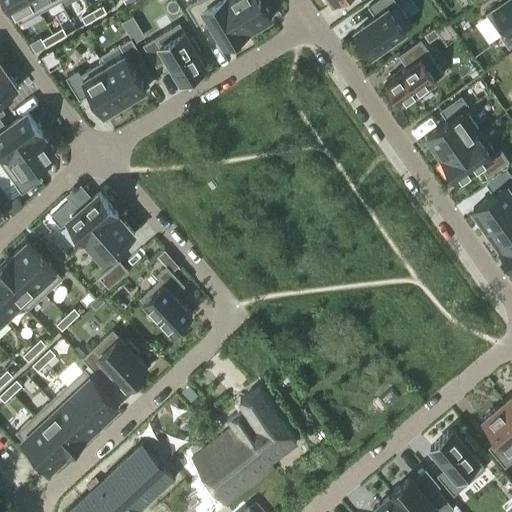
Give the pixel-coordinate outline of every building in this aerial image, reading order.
[(7,0),(0,0),(0,1),(11,17),(15,14),(7,0)] [(36,2),(34,0),(7,0),(15,14),(36,2)] [(248,31),(228,0),(217,0),(204,9),(198,0),(187,7),(200,28),(211,21),(225,45),(248,31)] [(228,0),(248,31),(271,16),(261,0),(228,0)] [(396,0),(376,0),(369,5),(377,16),(355,31),(371,54),(405,30),(389,7),(397,2),(396,0)] [(502,36),(510,47),(511,45),(511,0),(504,0),(494,7),(510,30),(502,36)] [(102,5),(92,11),(96,17),(106,12),(102,5)] [(92,11),(82,17),(86,23),(96,17),(92,11)] [(435,27),(425,34),(430,41),(440,34),(435,27)] [(63,28),(53,34),(56,40),(66,34),(63,28)] [(205,66),(184,31),(160,45),(155,37),(143,43),(156,65),(167,58),(181,81),(205,66)] [(53,34),(43,40),(46,46),(56,40),(53,34)] [(144,59),(131,37),(120,44),(125,53),(104,65),(125,101),(147,88),(133,65),(144,59)] [(428,50),(420,40),(400,54),(407,64),(386,80),(402,103),(436,79),(420,56),(428,50)] [(125,101),(104,65),(83,78),(78,70),(66,76),(79,98),(90,91),(104,114),(125,101)] [(0,114),(4,112),(0,106),(0,99),(18,86),(4,66),(0,68),(0,114)] [(469,105),(462,95),(441,109),(449,119),(427,135),(443,157),(477,134),(461,111),(469,105)] [(0,144),(8,155),(42,132),(28,111),(5,127),(0,119),(0,144)] [(56,153),(42,132),(8,155),(22,176),(14,182),(21,192),(42,178),(34,168),(56,153)] [(508,160),(500,149),(492,155),(477,134),(443,157),(458,180),(480,164),(488,174),(508,160)] [(511,175),(507,168),(486,183),(494,193),(473,208),(487,228),(511,210),(511,191),(507,185),(511,180),(511,175)] [(85,239),(116,213),(99,191),(79,209),(70,199),(52,216),(60,226),(68,219),(85,239)] [(17,195),(5,204),(12,212),(23,202),(17,195)] [(511,210),(487,228),(501,248),(511,240),(511,210)] [(116,213),(85,239),(103,260),(135,233),(116,213)] [(55,270),(28,240),(10,256),(38,286),(55,270)] [(511,263),(511,240),(501,248),(511,263)] [(61,249),(55,254),(61,260),(67,255),(61,249)] [(165,249),(158,256),(165,264),(172,257),(165,249)] [(38,286),(10,256),(0,265),(0,278),(21,301),(38,286)] [(128,270),(120,261),(101,277),(109,286),(128,270)] [(184,284),(167,266),(157,275),(164,282),(144,301),(172,331),(193,312),(174,293),(184,284)] [(21,301),(0,278),(0,312),(4,317),(21,301)] [(74,308),(65,316),(70,321),(79,313),(74,308)] [(65,316),(57,324),(62,329),(70,321),(65,316)] [(92,348),(82,357),(99,375),(109,366),(127,386),(148,367),(119,336),(99,355),(92,348)] [(41,339),(32,347),(37,352),(45,344),(41,339)] [(32,347),(24,355),(28,360),(37,352),(32,347)] [(50,349),(41,357),(46,362),(55,354),(50,349)] [(46,362),(41,357),(33,364),(38,370),(46,362)] [(7,370),(0,376),(0,379),(3,383),(12,375),(7,370)] [(91,375),(74,391),(101,421),(119,405),(91,375)] [(17,380),(8,387),(13,393),(21,385),(17,380)] [(188,385),(181,391),(191,401),(197,395),(188,385)] [(270,463),(297,443),(260,386),(238,400),(242,408),(228,418),(233,426),(191,457),(226,505),(274,468),(270,463)] [(8,387),(0,394),(0,395),(4,401),(13,393),(8,387)] [(74,391),(57,407),(85,436),(101,421),(74,391)] [(511,393),(503,401),(511,412),(511,393)] [(511,412),(503,401),(482,419),(499,439),(489,447),(505,466),(511,460),(511,453),(509,450),(511,447),(511,412)] [(57,407),(40,422),(68,452),(85,436),(57,407)] [(23,438),(50,468),(68,452),(40,422),(23,438)] [(479,460),(452,428),(431,446),(448,467),(438,475),(454,494),(464,486),(458,478),(479,460)] [(145,440),(69,507),(73,511),(136,511),(176,476),(145,440)] [(410,476),(391,492),(407,511),(433,511),(437,509),(439,511),(448,511),(454,508),(438,489),(428,497),(410,476)] [(407,511),(391,492),(373,509),(375,511),(407,511)]
